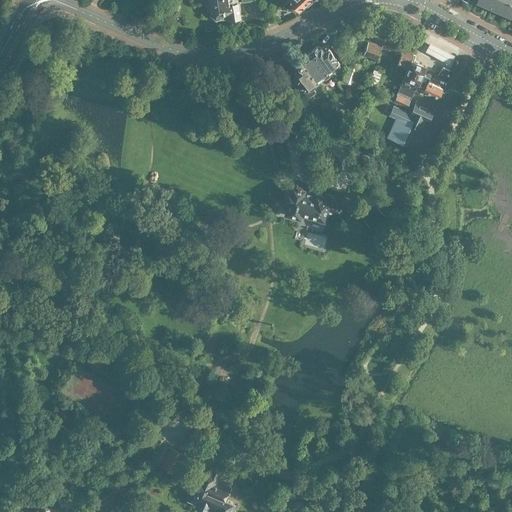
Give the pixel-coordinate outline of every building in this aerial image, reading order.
[(230,17),(230,18),(241,16),(238,0),(209,0),(210,3),(214,2),(216,15),(226,13),(227,18),(230,17)] [(288,0),(283,4),(288,9),(290,7),(296,13),(306,4),(308,7),(314,1),(312,0),(288,0)] [(478,0),(504,11),(509,0),(478,0)] [(262,6),(267,11),(271,6),(267,2),(262,6)] [(381,46),(398,52),(402,40),(394,37),(394,36),(386,33),(387,30),(374,26),(364,54),(377,58),(381,46)] [(332,45),(340,56),(342,49),(341,49),(343,39),(342,38),(332,45)] [(312,50),(329,73),(340,65),(325,45),(321,48),(321,47),(317,46),(312,50)] [(430,45),(425,54),(449,67),(454,59),(430,45)] [(402,65),(408,67),(413,52),(402,48),(396,66),(401,67),(402,65)] [(301,57),(318,81),(329,73),(312,50),(301,57)] [(318,81),(301,57),(297,61),(296,65),(297,66),(293,69),(295,72),(299,79),(292,84),(309,96),(316,91),(312,86),(318,81)] [(343,80),(353,84),(361,64),(351,60),(343,80)] [(408,67),(396,94),(397,94),(395,97),(389,95),(387,98),(407,106),(418,82),(418,83),(422,75),(426,66),(411,60),(408,67)] [(441,75),(447,78),(451,71),(445,67),(441,75)] [(422,75),(418,83),(416,87),(438,97),(443,88),(428,82),(430,79),(422,75)] [(412,115),(409,122),(415,125),(420,127),(424,120),(428,122),(433,109),(416,101),(411,112),(410,114),(412,115)] [(411,112),(394,104),(390,114),(397,117),(388,136),(406,144),(415,125),(409,122),(412,115),(410,114),(411,112)] [(301,213),(324,220),(327,210),(338,213),(342,197),(324,192),(324,195),(315,192),(315,194),(303,190),(304,188),(293,185),(291,191),(288,190),(285,200),(288,201),(285,212),(300,216),(301,213)] [(385,215),(376,206),(363,220),(372,229),(385,215)] [(96,357),(91,365),(103,371),(107,363),(96,357)] [(161,384),(164,395),(182,390),(179,380),(161,384)] [(332,388),(318,394),(321,403),(335,398),(332,388)] [(163,463),(162,466),(174,472),(184,453),(171,447),(163,463)] [(221,473),(221,472),(210,468),(203,465),(189,498),(212,508),(210,511),(233,511),(235,509),(232,508),(234,503),(224,499),(230,486),(229,485),(232,477),(221,473)] [(54,511),(56,509),(38,502),(34,511),(54,511)]
